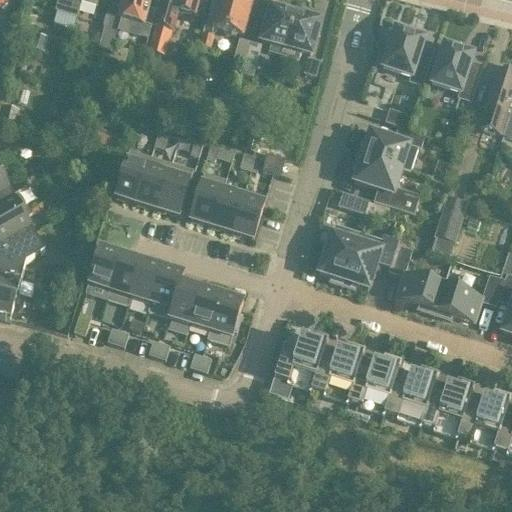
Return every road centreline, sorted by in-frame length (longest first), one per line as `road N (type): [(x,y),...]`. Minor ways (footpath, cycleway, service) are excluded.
road 1 (residential): [(280,292),(243,401),(0,340)]
road 2 (residential): [(361,0),(280,292)]
road 3 (residential): [(280,292),(511,365)]
road 4 (residential): [(137,250),(280,292)]
